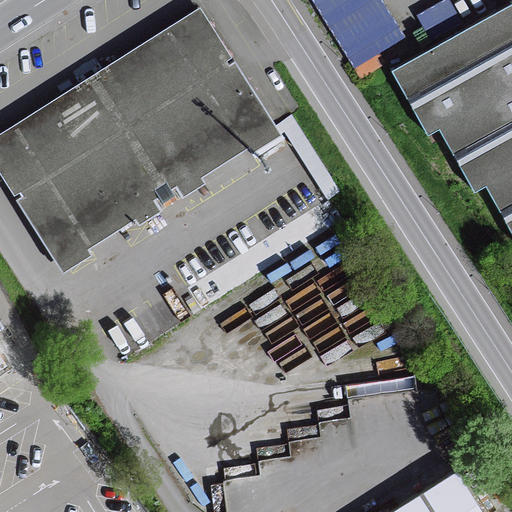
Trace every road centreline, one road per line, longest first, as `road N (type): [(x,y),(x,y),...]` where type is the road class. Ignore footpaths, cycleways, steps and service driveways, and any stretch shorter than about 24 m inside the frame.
road 1 (unclassified): [(271,0),(511,373)]
road 2 (unknown): [(0,234),(25,278),(67,291),(171,237)]
